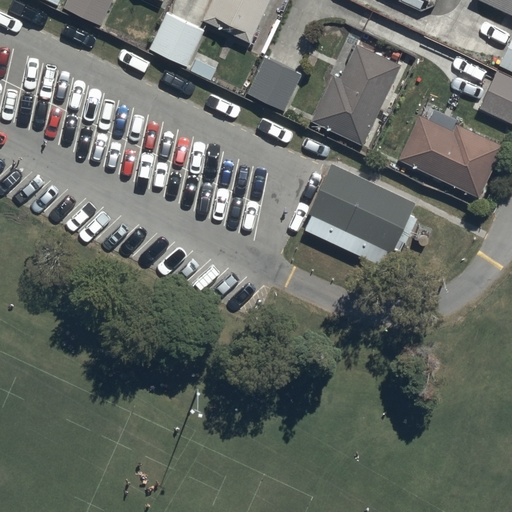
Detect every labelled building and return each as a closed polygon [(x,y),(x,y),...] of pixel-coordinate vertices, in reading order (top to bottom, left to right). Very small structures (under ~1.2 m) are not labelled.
[(39,0),(58,9),(62,0),(39,0)] [(68,0),(63,10),(100,29),(114,0),(68,0)] [(213,0),(202,23),(250,46),(271,0),(213,0)] [(432,0),(390,0),(420,13),(425,2),(430,4),(432,0)] [(511,0),(476,0),(511,16),(511,0)] [(169,14),(150,50),(187,69),(192,60),(198,63),(205,49),(199,46),(205,33),(169,14)] [(511,39),(499,67),(511,73),(511,39)] [(333,76),(310,124),(362,149),(401,68),(358,47),(342,81),(333,76)] [(262,60),(245,97),(285,115),(302,78),(262,60)] [(511,81),(493,73),(477,109),(511,125),(511,81)] [(420,119),(400,162),(479,199),(503,149),(459,128),(455,135),(420,119)] [(394,259),(417,203),(331,166),(307,221),(394,259)]
